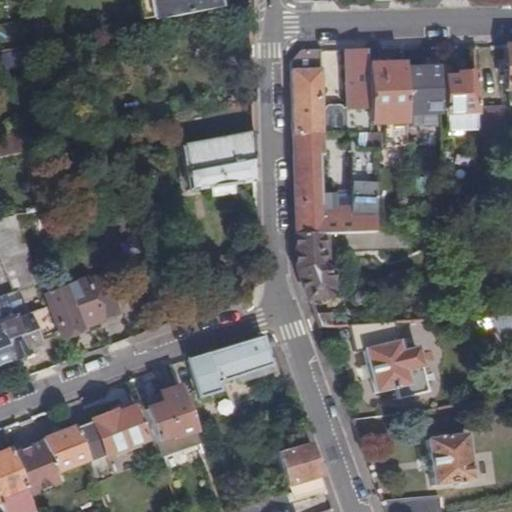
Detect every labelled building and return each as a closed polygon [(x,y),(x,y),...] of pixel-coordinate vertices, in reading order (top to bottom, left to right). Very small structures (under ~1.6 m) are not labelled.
[(139,0),(144,22),(209,9),(207,0),(139,0)] [(45,16),(35,18),(40,43),(50,41),(45,16)] [(511,104),(511,46),(503,46),(504,91),(508,91),(508,105),(511,104)] [(30,49),(5,54),(7,68),(32,63),(30,49)] [(364,50),(344,50),(347,110),(349,110),(347,135),(355,134),(369,134),(368,124),(365,65),(364,50)] [(289,63),(291,111),(292,136),(319,136),(347,135),(349,110),(347,110),(342,110),(341,108),(340,107),(338,106),(327,107),(325,107),(324,109),(323,111),(319,111),(318,72),(317,71),(317,51),(299,52),(289,63)] [(401,64),(365,65),(368,124),(383,123),(383,133),(404,133),(401,64)] [(435,112),(438,112),(436,68),(404,69),(405,112),(408,112),(409,127),(435,127),(435,112)] [(443,79),(445,130),(475,129),(475,108),(474,74),(454,75),(454,79),(443,79)] [(503,107),(475,108),(475,129),(476,137),(502,136),(504,136),(503,107)] [(179,148),(187,192),(253,182),(251,133),(179,148)] [(354,147),(377,147),(375,210),(375,233),(399,232),(409,232),(404,133),(383,133),(369,134),(355,134),(354,147)] [(18,136),(0,138),(0,157),(21,153),(18,136)] [(292,138),(294,183),(296,235),(319,235),(326,234),(337,234),(375,233),(375,210),(351,209),(317,210),(317,206),(319,206),(317,155),(320,155),(319,136),(292,136),(292,138)] [(502,136),(476,137),(476,151),(502,150),(502,136)] [(377,147),(354,147),(351,209),(375,210),(377,147)] [(479,212),(443,214),(444,231),(479,230),(479,219),(479,212)] [(13,215),(0,217),(0,263),(10,292),(16,290),(23,288),(38,282),(13,216),(13,215)] [(491,219),(479,219),(479,230),(492,229),(491,219)] [(375,233),(337,234),(338,251),(400,249),(399,232),(375,233)] [(326,234),(319,235),(320,267),(328,271),(326,234)] [(296,235),(297,271),(307,297),(323,298),(329,292),(329,287),(328,272),(328,271),(320,267),(319,235),(296,235)] [(103,273),(94,277),(110,317),(117,314),(103,273)] [(94,277),(43,296),(58,334),(58,335),(110,317),(94,277)] [(10,292),(0,295),(0,339),(8,360),(8,359),(26,353),(24,350),(36,346),(35,342),(58,334),(43,296),(38,282),(23,288),(32,314),(25,316),(16,290),(10,292)] [(508,327),(494,327),(497,334),(511,332),(511,314),(507,315),(508,327)] [(330,315),(314,315),(318,327),(331,327),(330,315)] [(507,315),(490,316),(494,326),(494,327),(508,327),(507,315)] [(490,316),(475,317),(475,327),(494,326),(490,316)] [(415,347),(400,351),(392,323),(348,326),(354,351),(362,350),(373,393),(391,389),(391,390),(395,389),(398,399),(427,391),(415,347)] [(511,332),(497,334),(502,344),(511,343),(511,332)] [(218,383),(271,366),(262,341),(261,338),(187,361),(199,399),(221,393),(218,383)] [(36,346),(24,350),(26,353),(27,355),(38,351),(36,346)] [(147,408),(143,410),(159,457),(198,445),(178,386),(156,393),(157,395),(160,404),(147,408)] [(157,395),(144,399),(147,408),(160,404),(157,395)] [(90,423),(75,430),(88,462),(95,479),(111,472),(104,457),(146,441),(132,408),(114,415),(112,412),(89,421),(90,423)] [(41,443),(11,455),(25,487),(27,492),(36,489),(37,493),(56,485),(54,482),(60,479),(57,474),(88,462),(75,430),(73,427),(41,440),(41,443)] [(431,486),(472,480),(465,434),(425,439),(431,486)] [(309,444),(275,454),(287,486),(320,477),(309,444)] [(10,451),(0,454),(0,502),(9,500),(7,495),(25,487),(11,455),(10,451)] [(320,477),(287,486),(289,493),(290,493),(293,501),(325,491),(320,477)] [(284,495),(286,503),(293,501),(290,493),(289,493),(284,495)] [(442,511),(440,496),(383,506),(385,511),(442,511)]
